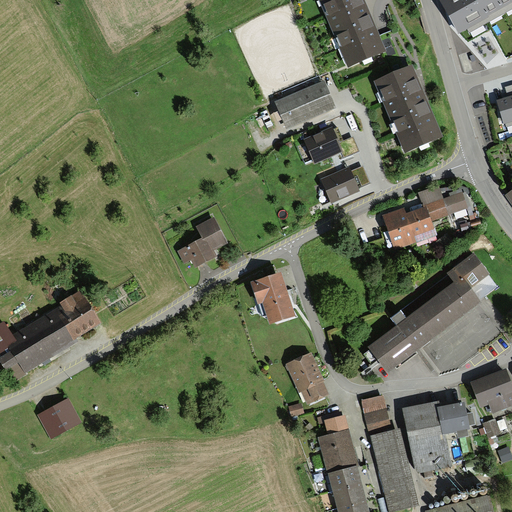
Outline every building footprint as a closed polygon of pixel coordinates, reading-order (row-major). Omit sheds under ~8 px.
[(368,14),(361,0),(319,0),(350,70),(385,55),(368,14)] [(511,0),(440,0),(462,36),(511,5),(511,0)] [(425,100),(412,70),(375,85),(404,155),(442,140),(425,100)] [(324,83),(275,104),(287,131),(336,110),(324,83)] [(498,102),(506,125),(511,122),(511,86),(511,87),(505,88),(509,98),(498,102)] [(333,129),(304,141),(314,165),(333,157),(342,153),(344,158),(358,152),(353,138),(344,142),(338,128),(333,130),(333,129)] [(340,173),(321,181),(332,205),(360,194),(357,189),(369,183),(363,168),(351,173),(350,169),(340,173)] [(439,187),(418,194),(423,210),(426,209),(431,222),(468,210),(463,194),(443,200),(439,187)] [(404,209),(382,216),(394,251),(436,236),(431,222),(426,209),(423,210),(406,215),(404,209)] [(228,243),(214,217),(196,227),(202,238),(178,251),(184,263),(190,260),(194,268),(217,255),(215,250),(228,243)] [(449,236),(435,245),(441,254),(455,245),(449,236)] [(455,284),(368,351),(387,377),(481,306),(478,301),(496,287),(473,257),(448,275),(455,284)] [(280,275),(252,284),(259,307),(263,306),(270,326),(294,318),(280,275)] [(133,277),(102,297),(114,316),(146,296),(133,277)] [(4,324),(0,326),(0,365),(12,384),(78,342),(76,340),(100,325),(81,293),(12,336),(4,324)] [(311,354),(286,366),(300,395),(302,394),(307,405),(328,395),(323,384),(325,383),(316,365),(311,354)] [(502,375),(472,386),(480,410),(490,407),(493,414),(511,407),(511,387),(507,373),(502,375)] [(384,398),(362,403),(390,511),(393,511),(419,506),(399,431),(393,433),(384,398)] [(67,399),(39,414),(53,439),(80,424),(67,399)] [(291,417),(304,414),(302,404),(288,407),(291,417)] [(438,404),(402,411),(415,477),(453,469),(447,438),(457,436),(458,442),(469,440),(468,434),(471,433),(470,429),(475,428),(473,417),(467,418),(465,406),(444,410),(440,411),(438,404)] [(480,412),(484,422),(493,418),(490,409),(480,412)] [(495,420),(483,425),(488,438),(500,434),(495,420)] [(349,430),(319,438),(338,511),(369,511),(368,506),(364,489),(361,478),(349,430)] [(511,457),(508,448),(498,452),(503,463),(511,459),(511,457)] [(491,511),(487,495),(425,510),(425,511),(491,511)]
